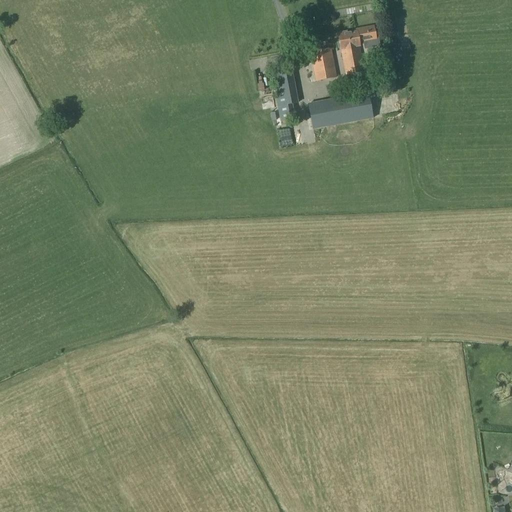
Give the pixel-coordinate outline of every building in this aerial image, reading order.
[(356,33),(338,36),(340,51),(341,51),(346,76),(363,72),(359,47),(359,44),(376,41),(374,27),(356,30),(356,33)] [(387,42),(377,44),(385,93),(396,91),(387,42)] [(331,49),(311,53),(317,82),(337,78),(331,49)] [(291,68),(271,72),(277,108),(298,104),(291,68)] [(368,93),(308,104),(312,131),(373,119),(368,93)] [(290,108),(279,110),(281,122),(291,120),(290,108)]
